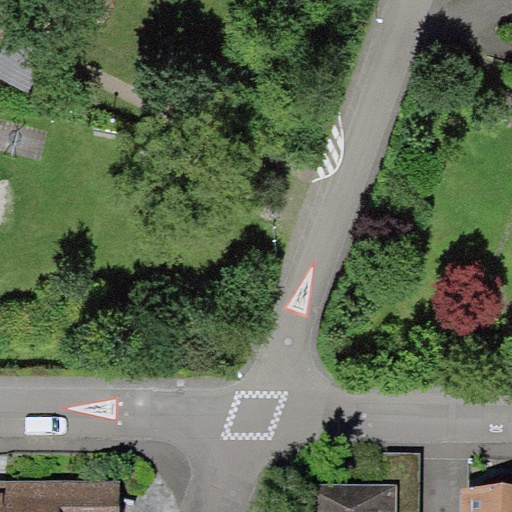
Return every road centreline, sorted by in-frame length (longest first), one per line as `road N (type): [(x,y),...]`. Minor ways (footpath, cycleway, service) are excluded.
road 1 (residential): [(405,0),(253,418)]
road 2 (residential): [(511,427),(253,418)]
road 3 (residential): [(253,418),(0,421)]
